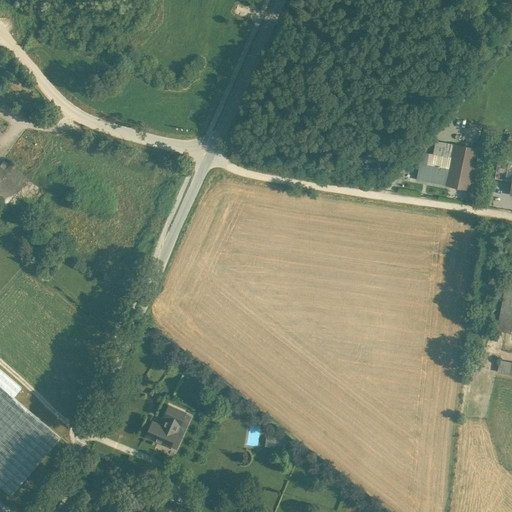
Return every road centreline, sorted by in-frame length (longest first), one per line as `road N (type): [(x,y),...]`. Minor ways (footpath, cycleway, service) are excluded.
road 1 (track): [(511,219),(242,172),(97,124),(70,109),(0,30)]
road 2 (tertiary): [(278,0),(139,313)]
road 3 (tertiary): [(39,511),(139,313)]
